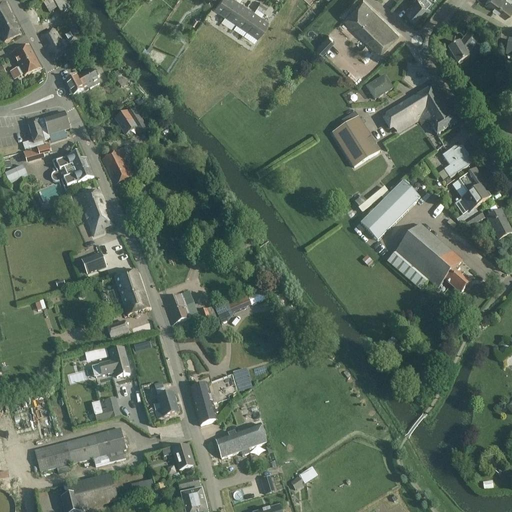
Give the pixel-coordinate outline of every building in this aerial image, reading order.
[(58,8),(61,14),(70,9),(65,0),(49,0),(44,3),(49,13),(58,8)] [(220,0),(214,9),(225,16),(236,0),(220,0)] [(236,0),(225,16),(236,23),(247,6),(237,0),(236,0)] [(358,34),(380,55),(386,49),(399,35),(363,0),(344,20),(358,34)] [(415,0),(406,10),(416,19),(422,13),(425,15),(430,9),(427,6),(431,2),(429,0),(415,0)] [(487,0),(485,3),(495,10),(502,0),(487,0)] [(511,0),(502,0),(495,10),(505,17),(511,7),(511,2),(511,3),(511,2),(511,0)] [(403,13),(407,8),(400,3),(396,7),(403,13)] [(0,35),(5,45),(22,36),(6,4),(0,7),(0,35)] [(236,23),(247,30),(258,14),(247,6),(236,23)] [(269,21),(258,14),(247,30),(258,38),(269,21)] [(40,39),(52,62),(68,54),(65,49),(68,48),(67,47),(75,43),(70,33),(65,35),(67,39),(62,42),(56,31),(40,39)] [(448,51),(458,66),(469,59),(467,55),(478,42),(468,34),(460,44),(460,43),(448,51)] [(328,37),(317,48),(323,54),(334,43),(328,37)] [(10,73),(14,81),(21,78),(21,77),(24,76),(25,77),(42,68),(29,45),(12,54),(20,68),(17,69),(17,70),(10,73)] [(65,82),(74,99),(100,85),(91,68),(65,82)] [(113,74),(120,88),(130,83),(126,74),(124,75),(122,69),(113,74)] [(392,89),(385,77),(367,88),(375,100),(392,89)] [(428,122),(437,136),(457,124),(451,114),(434,87),(416,98),(414,96),(385,114),(385,117),(382,121),(389,133),(393,131),(397,133),(398,135),(421,121),(423,125),(428,122)] [(117,121),(126,134),(136,128),(130,119),(137,116),(134,111),(127,114),(117,121)] [(332,134),(354,169),(381,152),(359,117),(358,118),(355,112),(341,121),(345,126),(332,134)] [(65,113),(28,125),(35,145),(45,141),(50,140),(49,137),(70,130),(65,113)] [(47,146),(39,148),(36,149),(23,153),(27,165),(44,160),(43,156),(51,153),(49,145),(47,146)] [(444,171),(450,180),(457,175),(458,175),(472,165),(471,165),(460,149),(461,149),(460,149),(454,153),(453,150),(442,157),(449,167),(444,171)] [(132,178),(119,151),(102,160),(115,186),(132,178)] [(61,180),(66,191),(71,189),(72,187),(72,186),(76,184),(75,184),(78,183),(78,184),(94,178),(86,159),(81,161),(77,153),(65,159),(64,157),(53,162),(57,172),(54,173),(53,174),(52,175),(52,176),(51,178),(51,179),(52,181),(53,182),(54,182),(56,183),(58,182),(61,180)] [(460,226),(465,223),(478,214),(475,209),(489,200),(481,189),(486,186),(475,171),(452,187),(462,201),(455,205),(462,216),(456,220),(460,226)] [(403,182),(361,225),(378,242),(421,200),(403,182)] [(91,230),(94,238),(104,234),(104,233),(106,232),(105,230),(112,227),(111,222),(112,221),(110,216),(106,206),(100,192),(99,191),(79,198),(79,201),(91,230)] [(355,202),(363,212),(381,197),(378,193),(367,203),(362,196),(355,202)] [(465,223),(469,230),(484,219),(480,212),(478,214),(465,223)] [(511,234),(511,233),(501,212),(487,219),(499,241),(511,234)] [(447,224),(453,230),(456,226),(450,221),(447,224)] [(445,282),(460,296),(471,283),(456,270),(462,262),(420,225),(394,256),(387,263),(420,292),(427,284),(429,282),(438,290),(445,282)] [(183,237),(184,243),(194,239),(192,234),(183,237)] [(88,275),(106,268),(101,255),(83,262),(88,275)] [(362,261),(368,267),(373,262),(367,256),(362,261)] [(118,289),(121,299),(144,291),(138,272),(135,273),(128,275),(115,280),(118,289)] [(150,310),(144,291),(121,299),(128,318),(150,310)] [(163,303),(172,326),(189,320),(198,317),(191,296),(183,299),(182,296),(180,296),(163,303)] [(229,316),(251,307),(247,298),(225,307),(229,316)] [(200,313),(204,327),(218,323),(214,309),(200,313)] [(111,340),(118,338),(129,334),(129,333),(126,323),(126,322),(125,322),(107,328),(111,339),(111,340)] [(136,352),(150,347),(148,340),(134,345),(136,352)] [(115,375),(116,379),(131,376),(124,349),(109,353),(111,363),(99,366),(99,368),(94,369),(96,378),(102,377),(102,378),(115,375)] [(110,358),(108,349),(99,351),(101,360),(110,358)] [(248,369),(234,372),(237,389),(251,387),(248,369)] [(213,405),(229,400),(228,396),(237,394),(232,379),(191,390),(201,427),(218,423),(216,415),(218,414),(217,410),(215,411),(213,406),(213,405)] [(154,407),(157,420),(164,418),(179,414),(173,394),(167,396),(165,389),(156,391),(158,399),(159,405),(154,407)] [(107,410),(94,413),(97,424),(109,421),(121,418),(118,405),(106,408),(107,410)] [(238,433),(246,456),(250,455),(249,450),(267,445),(261,426),(238,433)] [(95,468),(126,460),(124,452),(127,451),(121,429),(35,452),(40,474),(93,460),(95,468)] [(215,441),(222,460),(241,453),(243,457),(246,456),(238,433),(215,441)] [(174,455),(179,472),(195,467),(189,446),(173,451),(172,448),(162,452),(164,458),(174,455)] [(169,478),(171,484),(180,480),(178,474),(176,475),(174,467),(167,469),(169,476),(169,477),(169,478)] [(60,498),(63,511),(78,511),(118,502),(112,475),(63,488),(66,497),(60,498)] [(261,481),(263,488),(272,486),(270,478),(261,481)] [(299,478),(291,483),(296,491),(304,485),(299,478)] [(181,497),(184,511),(207,511),(202,492),(198,480),(178,485),(182,497),(181,497)] [(154,482),(139,483),(140,492),(154,491),(154,482)] [(152,501),(166,496),(167,497),(175,495),(173,488),(156,494),(150,495),(152,501)] [(0,511),(15,511),(16,511),(15,505),(13,499),(9,495),(3,491),(0,490),(0,511)]
